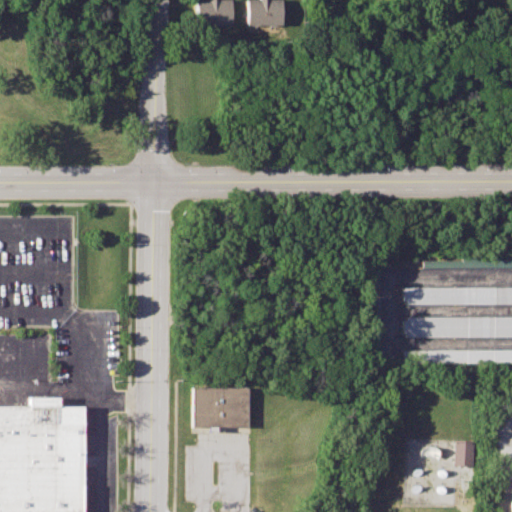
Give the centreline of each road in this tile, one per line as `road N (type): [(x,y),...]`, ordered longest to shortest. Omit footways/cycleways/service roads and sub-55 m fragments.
road 1 (residential): [(153,511),(158,0)]
road 2 (residential): [(156,184),(511,182)]
road 3 (residential): [(0,181),(156,184)]
